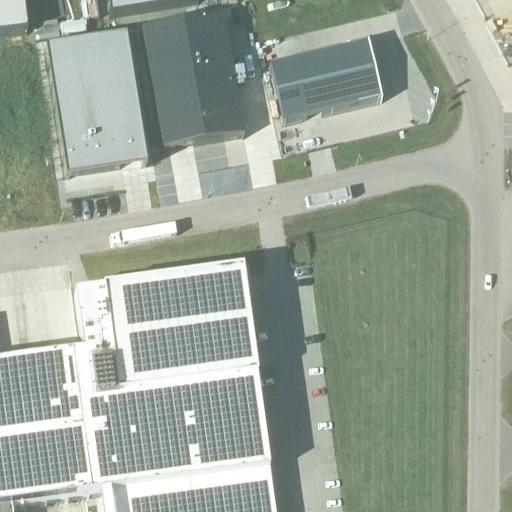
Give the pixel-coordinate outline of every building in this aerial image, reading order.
[(0,0),(0,39),(26,36),(21,0),(0,0)] [(104,0),(108,20),(197,5),(195,0),(104,0)] [(220,19),(140,34),(162,153),(242,139),(220,19)] [(67,179),(139,168),(140,170),(144,169),(125,39),(44,51),(63,181),(68,181),(67,179)] [(282,128),(378,105),(364,46),(268,69),(282,128)] [(27,53),(0,57),(0,155),(42,149),(27,53)] [(0,511),(9,511),(108,498),(109,511),(272,511),(240,276),(101,295),(101,296),(73,300),(81,359),(80,359),(0,369),(0,511)]
